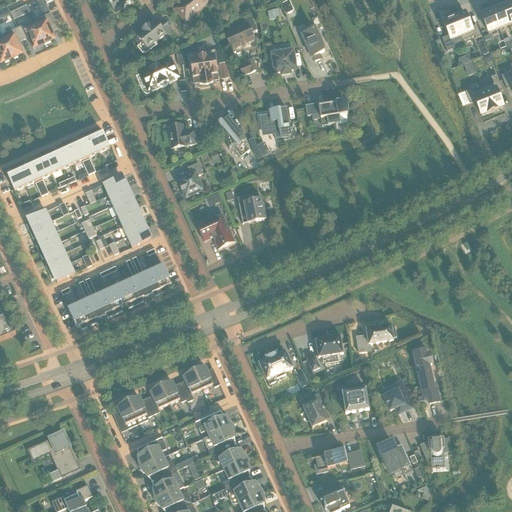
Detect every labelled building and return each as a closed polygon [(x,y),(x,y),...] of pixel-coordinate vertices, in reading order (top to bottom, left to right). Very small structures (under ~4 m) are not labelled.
[(105,0),(115,13),(123,7),(124,9),(130,4),(129,3),(133,0),(105,0)] [(210,2),(207,0),(187,0),(175,10),(185,22),(210,2)] [(289,1),(282,4),(287,16),(294,12),(289,1)] [(511,3),(501,7),(509,26),(511,24),(511,3)] [(7,7),(0,10),(4,19),(11,15),(7,7)] [(27,7),(17,11),(20,18),(30,14),(27,7)] [(499,30),(509,26),(501,7),(491,11),(499,30)] [(489,34),(499,30),(491,11),(481,15),(489,34)] [(465,13),(454,18),(464,41),(474,37),(475,40),(481,37),(477,26),(471,28),(465,13)] [(34,22),(44,46),(55,41),(50,29),(56,27),(50,14),(34,22)] [(454,45),(464,41),(454,18),(443,22),(448,36),(442,38),(447,51),(455,48),(454,45)] [(246,27),(225,36),(232,50),(254,40),(252,34),(257,31),(251,19),(244,22),(246,27)] [(29,39),(34,50),(44,46),(34,22),(17,29),(23,42),(29,39)] [(158,26),(156,24),(137,39),(147,51),(171,31),(164,22),(158,26)] [(320,38),(316,28),(310,31),(310,33),(302,36),(312,58),(314,63),(321,60),(319,55),(324,53),(318,39),(320,38)] [(23,42),(17,29),(1,37),(12,60),(22,56),(17,44),(23,42)] [(0,63),(1,65),(12,60),(1,37),(0,37),(0,63)] [(279,55),(273,56),(276,74),(295,71),(293,53),(287,54),(286,51),(278,52),(279,55)] [(490,55),(483,58),(484,62),(488,64),(492,62),(490,55)] [(469,56),(459,60),(461,66),(471,62),(469,56)] [(190,60),(193,79),(199,78),(200,85),(207,86),(213,83),(212,76),(217,75),(214,57),(190,60)] [(166,83),(177,78),(170,61),(144,73),(145,75),(144,78),(144,81),(146,84),(148,86),(150,87),(151,89),(159,86),(160,88),(161,89),(163,89),(165,88),(167,87),(167,85),(166,83)] [(221,78),(229,77),(227,63),(219,65),(221,78)] [(250,74),(246,64),(239,67),(243,77),(250,74)] [(507,75),(501,77),(506,90),(511,87),(511,75),(508,77),(507,75)] [(494,85),(483,89),(492,113),(503,108),(497,93),(503,91),(497,76),(491,78),(494,85)] [(492,113),(483,89),(472,93),(471,91),(465,93),(470,105),(475,102),(481,117),(492,113)] [(319,107),(312,108),(313,116),(314,121),(321,120),(322,128),(341,125),(349,123),(348,115),(346,103),(335,104),(335,102),(324,104),(325,106),(319,107)] [(275,139),(275,140),(291,137),(287,109),(286,109),(286,110),(274,112),(275,114),(259,117),(261,117),(264,135),(274,134),(275,139)] [(232,149),(241,160),(241,159),(250,153),(243,144),(247,142),(240,129),(238,130),(229,119),(228,119),(220,126),(227,135),(223,136),(229,150),(232,149)] [(168,129),(172,150),(186,148),(186,147),(197,145),(194,132),(184,133),(183,126),(168,129)] [(57,152),(54,153),(62,171),(109,150),(101,132),(98,133),(96,130),(81,137),(83,140),(77,143),(72,145),(71,142),(55,149),(57,152)] [(24,163),(8,170),(10,173),(7,175),(15,193),(62,171),(54,153),(51,155),(50,151),(34,158),(36,161),(30,164),(25,166),(24,163)] [(216,151),(209,154),(213,163),(220,161),(216,151)] [(86,162),(92,175),(96,173),(90,160),(86,162)] [(82,163),(88,177),(92,175),(86,162),(82,163)] [(119,168),(117,163),(106,167),(109,173),(119,168)] [(177,181),(185,199),(196,194),(198,195),(199,193),(204,191),(198,177),(203,175),(198,164),(187,169),(190,175),(177,181)] [(123,181),(121,177),(121,178),(104,186),(109,197),(130,187),(126,180),(123,181)] [(39,183),(45,196),(49,195),(43,181),(39,183)] [(39,183),(35,185),(41,198),(45,196),(39,183)] [(130,187),(109,197),(113,207),(131,199),(130,196),(133,195),(130,187)] [(90,205),(96,203),(91,192),(86,195),(90,205)] [(259,195),(238,199),(243,225),(264,221),(259,195)] [(113,207),(115,212),(118,217),(139,208),(136,200),(132,202),(131,199),(113,207)] [(30,202),(20,207),(22,212),(33,207),(30,202)] [(63,217),(69,215),(64,204),(59,207),(63,217)] [(118,217),(121,223),(123,228),(141,220),(139,217),(143,215),(139,208),(118,217)] [(51,223),(46,212),(29,220),(28,219),(28,220),(29,224),(26,225),(30,233),(51,223)] [(233,243),(221,218),(199,228),(198,226),(197,227),(205,243),(205,242),(214,238),(220,250),(235,243),(235,242),(233,243)] [(141,220),(123,228),(128,238),(149,229),(145,221),(142,223),(141,220)] [(93,229),(89,221),(82,225),(85,232),(93,229)] [(36,239),(38,241),(55,233),(51,223),(30,233),(33,240),(36,239)] [(93,229),(85,232),(89,240),(97,237),(93,229)] [(150,242),(149,238),(152,236),(149,229),(128,238),(132,249),(150,241),(150,242)] [(39,244),(36,246),(39,253),(60,244),(55,233),(38,241),(39,244)] [(46,259),(47,262),(65,254),(60,244),(39,253),(43,261),(46,259)] [(114,257),(119,254),(115,244),(109,247),(114,257)] [(45,267),(49,274),(70,265),(65,254),(47,262),(48,265),(45,267)] [(87,269),(93,267),(88,256),(82,259),(87,269)] [(49,274),(52,282),(55,280),(57,284),(58,284),(57,283),(74,275),(70,265),(49,274)] [(150,296),(153,294),(155,297),(154,297),(154,298),(170,291),(169,290),(168,288),(172,286),(163,268),(116,290),(124,308),(127,306),(129,309),(128,309),(129,310),(144,303),(143,302),(142,299),(145,298),(145,299),(151,296),(150,296)] [(121,309),(124,308),(116,290),(69,311),(77,329),(81,327),(82,330),(81,330),(82,331),(97,324),(97,323),(96,324),(95,321),(98,319),(98,320),(104,318),(104,317),(106,316),(108,318),(107,319),(108,319),(123,312),(122,312),(121,309)] [(0,342),(7,340),(12,338),(16,336),(16,335),(12,337),(0,312),(0,342)] [(382,328),(382,326),(375,327),(376,329),(366,331),(367,337),(356,338),(359,354),(371,352),(370,346),(394,342),(393,340),(396,339),(395,328),(391,329),(391,327),(382,328)] [(318,359),(322,359),(323,364),(325,364),(325,366),(339,364),(339,362),(341,361),(340,356),(343,355),(340,337),(316,341),(318,359)] [(418,373),(423,394),(427,394),(430,405),(439,403),(436,386),(433,386),(429,366),(432,365),(430,355),(426,356),(425,352),(414,354),(417,367),(419,367),(420,373),(418,373)] [(276,354),(266,359),(267,362),(259,365),(267,382),(275,378),(276,381),(286,376),(285,374),(293,370),(285,354),(277,357),(276,354)] [(315,357),(307,360),(313,373),(320,369),(315,357)] [(306,360),(301,362),(305,373),(311,371),(306,360)] [(213,371),(207,373),(206,371),(206,370),(204,371),(202,368),(193,372),(202,392),(212,387),(213,390),(220,387),(213,371)] [(186,402),(187,404),(193,401),(191,396),(202,392),(193,372),(185,376),(186,379),(183,380),(184,380),(185,383),(179,386),(186,402)] [(304,375),(296,378),(301,389),(308,386),(304,375)] [(186,402),(179,386),(174,388),(172,385),(173,385),(170,386),(169,383),(160,387),(169,407),(179,402),(180,404),(186,402)] [(384,398),(390,412),(401,407),(404,412),(412,409),(401,384),(387,390),(390,395),(384,398)] [(146,401),(154,417),(159,414),(158,412),(169,407),(160,387),(151,391),(153,394),(150,395),(151,395),(152,398),(146,401)] [(342,394),(345,415),(369,412),(366,390),(342,394)] [(318,402),(321,401),(319,394),(308,399),(310,405),(303,408),(312,428),(327,422),(318,402)] [(127,402),(136,422),(146,417),(147,420),(154,417),(146,401),(141,403),(139,401),(140,400),(137,401),(136,398),(127,402)] [(128,431),(126,426),(136,422),(127,402),(119,406),(120,409),(117,410),(118,410),(119,413),(113,416),(121,434),(128,431)] [(206,432),(209,438),(232,427),(224,417),(223,418),(224,418),(211,424),(208,419),(209,419),(209,418),(195,424),(195,425),(196,425),(200,435),(206,432)] [(234,439),(232,427),(209,438),(203,441),(207,451),(210,457),(223,451),(220,445),(233,439),(234,439)] [(50,455),(62,480),(80,471),(63,435),(27,451),(32,463),(50,455)] [(138,458),(140,470),(163,459),(160,454),(166,451),(162,440),(162,439),(148,446),(149,447),(149,446),(152,452),(139,458),(139,457),(138,458)] [(429,442),(420,446),(426,460),(431,460),(431,470),(437,470),(439,470),(444,469),(444,466),(443,454),(451,454),(452,454),(449,439),(448,440),(429,441),(429,442)] [(394,449),(393,446),(383,450),(385,453),(381,455),(388,471),(401,465),(402,467),(409,464),(410,468),(411,467),(401,446),(394,449)] [(223,451),(210,457),(215,468),(221,465),(224,471),(247,460),(239,451),(238,451),(239,451),(226,458),(223,451)] [(307,462),(315,460),(317,466),(315,467),(317,475),(328,472),(328,470),(349,465),(351,472),(351,470),(363,467),(362,462),(357,463),(355,455),(348,456),(347,452),(307,461),(307,462)] [(163,459),(140,470),(148,480),(149,479),(162,473),(164,478),(177,473),(171,462),(165,465),(163,459)] [(229,481),(222,484),(225,490),(237,484),(235,478),(248,472),(248,473),(249,473),(247,460),(224,471),(229,481)] [(196,466),(189,469),(192,475),(199,472),(196,466)] [(182,483),(177,473),(164,478),(167,485),(154,491),(154,490),(153,491),(155,503),(178,492),(175,486),(182,483)] [(240,490),(237,484),(225,490),(233,506),(239,504),(262,493),(254,483),(253,484),(240,490)] [(87,511),(84,504),(93,500),(88,488),(76,493),(77,496),(64,502),(63,499),(51,505),(54,511),(87,511)] [(343,488),(322,493),(324,502),(320,503),(321,504),(323,503),(326,510),(325,510),(325,511),(340,511),(341,511),(350,508),(343,494),(345,493),(345,492),(344,493),(343,488)] [(181,497),(178,492),(155,503),(163,511),(164,511),(177,505),(179,511),(192,505),(187,494),(181,497)] [(242,511),(250,511),(263,505),(263,506),(264,505),(262,493),(239,504),(242,511)]
